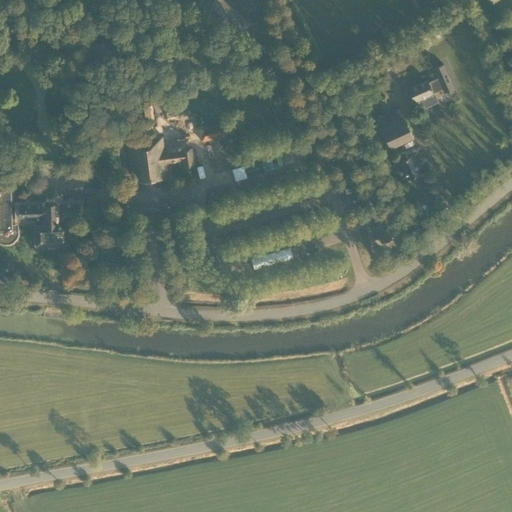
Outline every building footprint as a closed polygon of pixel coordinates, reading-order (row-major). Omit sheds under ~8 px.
[(220,2),(208,16),(210,18),(202,26),(205,29),(213,20),(232,36),(244,23),(220,2)] [(153,100),(158,93),(205,41),(195,32),(144,92),(153,100)] [(429,82),(428,80),(408,89),(414,102),(434,93),(443,89),(444,92),(455,88),(444,64),(434,69),(438,78),(429,82)] [(98,86),(87,72),(78,79),(89,94),(98,86)] [(152,101),(134,103),(135,109),(136,109),(139,129),(140,129),(141,138),(130,140),(130,138),(125,139),(125,143),(128,143),(129,151),(132,180),(167,176),(166,162),(183,160),(183,166),(194,165),(191,143),(202,140),(202,141),(232,134),(229,121),(199,128),(200,132),(183,136),(161,118),(156,119),(157,128),(155,128),(152,101)] [(414,138),(400,109),(376,119),(390,148),(414,138)] [(421,174),(412,155),(396,163),(400,172),(404,170),(408,179),(421,174)] [(0,243),(2,244),(4,245),(10,245),(14,243),(18,238),(20,234),(19,224),(35,224),(35,243),(48,243),(48,247),(55,247),(55,243),(68,243),(67,222),(66,222),(66,217),(79,217),(79,215),(83,215),(83,204),(79,204),(79,202),(58,203),(58,202),(58,201),(57,201),(53,198),(54,197),(53,197),(53,198),(47,198),(47,197),(46,197),(47,198),(43,202),(42,202),(43,203),(18,204),(19,218),(12,219),(12,203),(13,203),(15,201),(14,188),(12,183),(7,178),(1,176),(0,176),(0,243)] [(391,224),(389,218),(375,224),(373,219),(369,220),(366,227),(372,241),(379,238),(381,242),(394,237),(389,225),(391,224)]
